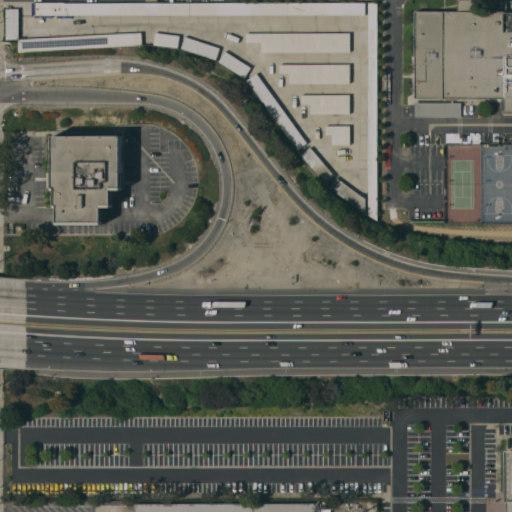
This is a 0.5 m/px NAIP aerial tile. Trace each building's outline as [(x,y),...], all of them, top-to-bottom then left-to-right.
[(511,113),(504,113),(504,98),(414,98),(414,11),(457,11),(457,0),(474,0),(474,11),(511,11),(511,113)] [(365,2),(365,15),(190,15),(190,3),(365,2)] [(368,2),(379,2),(379,219),(377,219),(368,214),(368,2)] [(189,3),(190,15),(71,15),(71,18),(35,17),(35,15),(33,15),(33,4),(189,3)] [(19,8),(19,39),(18,39),(6,39),(6,8),(19,8)] [(18,51),(18,39),(19,39),(141,32),(142,44),(18,51)] [(179,35),(178,48),(153,44),(155,32),(179,35)] [(350,33),(350,52),(261,52),(261,43),(245,43),(245,33),(350,33)] [(220,48),(216,60),(181,48),(184,36),(220,48)] [(251,67),(244,78),(218,61),(225,51),(251,67)] [(350,64),(350,83),(288,83),(288,74),(279,74),(279,64),(350,64)] [(306,143),(297,150),(246,80),(256,73),(306,143)] [(349,94),(350,113),(310,114),(310,104),(300,104),(300,95),(349,94)] [(413,116),(413,101),(460,101),(461,117),(413,116)] [(350,125),(350,144),(331,144),(331,135),(325,135),(325,125),(350,125)] [(122,190),(112,190),(112,207),(102,207),(102,218),(102,224),(58,224),(58,219),(58,207),(55,207),(55,190),(53,190),(52,135),(121,135),(122,190)] [(334,175),(325,182),(301,155),(310,147),(334,175)] [(365,199),(365,211),(364,212),(330,187),(337,178),(365,199)] [(495,456),(511,455),(511,511),(499,511),(500,503),(495,503),(495,456)] [(138,504),(138,511),(320,511),(320,503),(138,504)]
